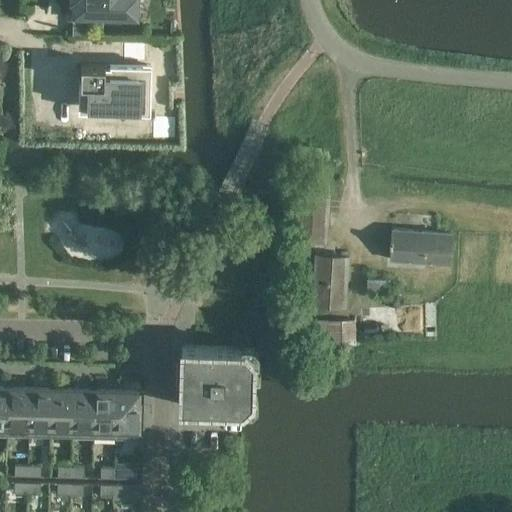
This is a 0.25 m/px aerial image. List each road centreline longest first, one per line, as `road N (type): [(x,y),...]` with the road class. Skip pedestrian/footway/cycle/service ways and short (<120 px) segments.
road 1 (unclassified): [(0,326),(161,335),(159,511)]
road 2 (unclassified): [(511,80),(346,61),(324,42),(310,0)]
